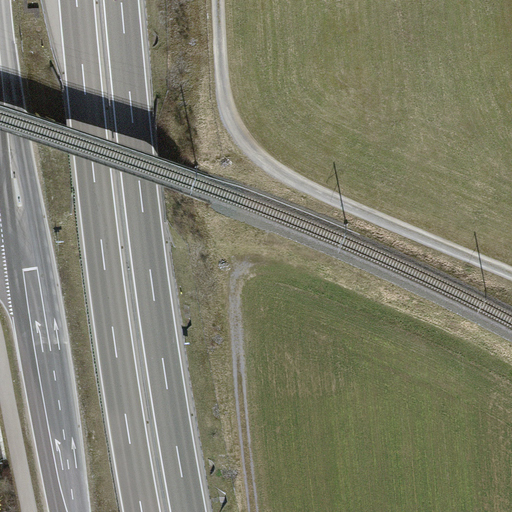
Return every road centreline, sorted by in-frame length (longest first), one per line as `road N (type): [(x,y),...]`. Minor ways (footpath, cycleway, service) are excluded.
road 1 (trunk): [(189,511),(160,339),(122,0)]
road 2 (trunk): [(78,0),(115,346),(142,511)]
road 3 (track): [(219,0),(226,94),(254,151),(311,187),(511,273)]
road 4 (primary): [(27,241),(69,511)]
road 5 (primary): [(0,43),(27,241)]
